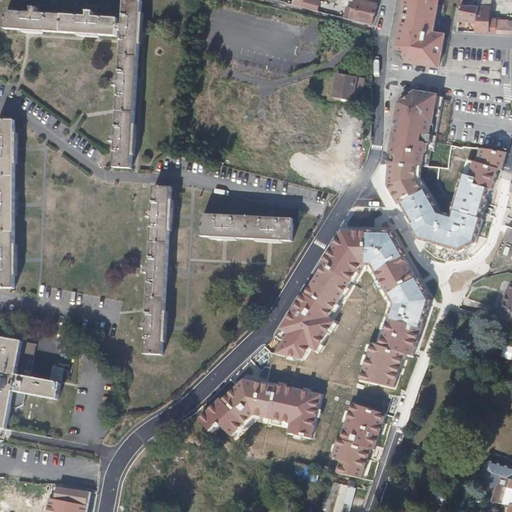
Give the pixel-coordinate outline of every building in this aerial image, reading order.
[(302,0),(294,0),(293,7),(304,10),(306,1),(302,0)] [(305,0),(306,1),(304,10),(321,14),(322,3),(310,0),(305,0)] [(407,0),(403,29),(434,31),(438,4),(436,3),(436,0),(407,0)] [(120,64),(120,83),(114,82),(113,89),(119,90),(118,112),(116,139),(111,139),(110,147),(116,147),(115,155),(115,169),(132,171),(142,2),(124,1),(122,25),(122,29),(120,64)] [(347,8),(345,20),(372,26),(378,5),(355,1),(353,10),(347,8)] [(461,4),(458,20),(476,22),(478,6),(461,4)] [(476,22),(474,33),(488,33),(489,19),(491,6),(478,6),(476,22)] [(122,29),(122,25),(118,24),(119,19),(93,17),(93,12),(87,12),(86,16),(38,13),(38,9),(32,8),(31,13),(8,12),(6,30),(29,32),(97,36),(117,37),(118,29),(122,29)] [(495,34),(499,19),(489,19),(488,33),(495,34)] [(511,35),(511,21),(509,22),(509,20),(499,19),(495,34),(511,35)] [(400,31),(398,40),(444,43),(445,37),(438,36),(438,32),(433,32),(434,31),(403,29),(403,31),(400,31)] [(444,43),(398,40),(398,43),(411,60),(428,63),(429,63),(430,60),(443,62),(444,43)] [(367,80),(337,76),(333,100),(354,103),(355,95),(364,96),(367,80)] [(223,106),(216,139),(265,150),(270,128),(244,122),(252,88),(217,81),(212,104),(223,106)] [(400,105),(389,165),(420,168),(426,168),(430,150),(433,151),(444,97),(415,92),(400,105)] [(16,123),(0,122),(0,290),(16,290),(16,260),(16,205),(16,148),(16,123)] [(477,185),(489,189),(494,191),(500,171),(503,172),(508,153),(478,149),(475,163),(468,161),(464,175),(478,179),(477,185)] [(420,168),(389,165),(388,185),(396,199),(400,206),(425,192),(417,177),(420,168)] [(426,191),(425,192),(400,206),(419,241),(424,242),(461,252),(473,245),(477,242),(483,220),(481,219),(485,206),(489,189),(477,185),(478,179),(464,175),(453,219),(438,214),(426,191)] [(173,188),(155,187),(154,212),(148,212),(148,218),(154,218),(151,268),(145,267),(145,275),(150,275),(149,307),(148,323),(142,323),(142,329),(148,330),(147,355),(164,356),(165,327),(169,260),(171,215),(173,188)] [(294,220),(204,216),(203,238),(225,239),(270,241),(293,242),(294,220)] [(281,348),(278,355),(305,361),(312,350),(318,352),(338,320),(333,317),(365,267),(374,268),(392,304),(378,344),(375,343),(360,382),(397,388),(407,355),(414,356),(415,351),(432,300),(422,282),(405,253),(393,233),(342,232),(328,254),(282,330),(288,334),(281,348)] [(507,294),(504,293),(500,309),(511,312),(511,280),(510,280),(509,288),(507,294)] [(0,428),(7,430),(12,408),(18,409),(24,405),(26,394),(59,400),(63,384),(24,376),(18,375),(19,369),(25,369),(30,342),(6,338),(7,333),(1,333),(0,335),(0,428)] [(63,381),(65,368),(60,367),(57,380),(63,381)] [(244,381),(200,419),(212,432),(221,424),(233,437),(255,417),(293,424),(291,434),(314,439),(323,396),(255,383),(244,381)] [(375,455),(388,415),(354,405),(343,440),(338,439),(332,459),(340,462),(336,474),(366,484),(375,455)] [(488,461),(484,471),(488,472),(493,474),(496,463),(488,461)] [(511,468),(496,463),(493,474),(511,479),(511,468)] [(511,479),(493,474),(488,472),(484,484),(497,489),(498,484),(511,488),(511,479)] [(341,511),(349,486),(336,482),(327,511),(341,511)] [(497,489),(493,502),(507,505),(511,505),(511,488),(498,484),(497,489)] [(57,500),(88,506),(91,494),(60,487),(57,500)] [(396,502),(406,503),(407,490),(398,489),(396,502)] [(49,511),(87,511),(88,506),(57,500),(52,500),(49,511)]
